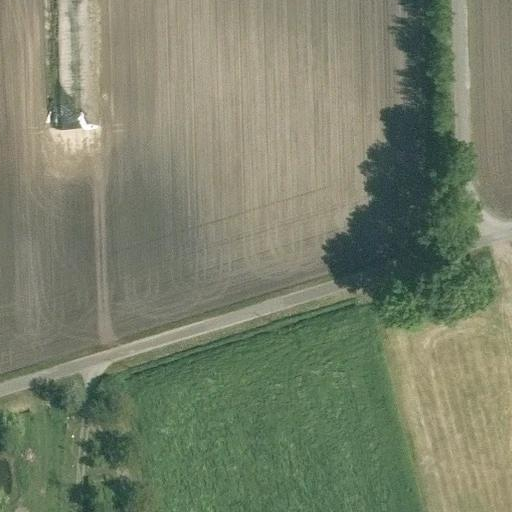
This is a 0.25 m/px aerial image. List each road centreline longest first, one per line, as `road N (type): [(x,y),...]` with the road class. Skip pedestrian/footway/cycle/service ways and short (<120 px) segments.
road 1 (unclassified): [(464,248),(0,392)]
road 2 (unclassified): [(457,0),(464,248)]
